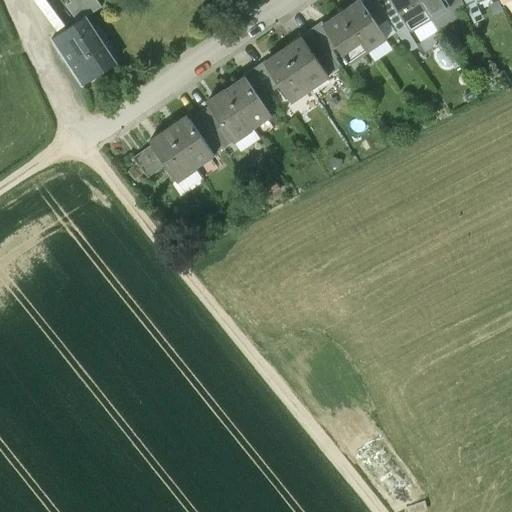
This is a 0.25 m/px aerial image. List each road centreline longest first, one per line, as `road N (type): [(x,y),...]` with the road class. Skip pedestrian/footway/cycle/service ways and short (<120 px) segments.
road 1 (track): [(0,188),(55,150),(81,144),(376,511)]
road 2 (residential): [(81,144),(288,0)]
road 3 (residential): [(81,144),(11,0)]
